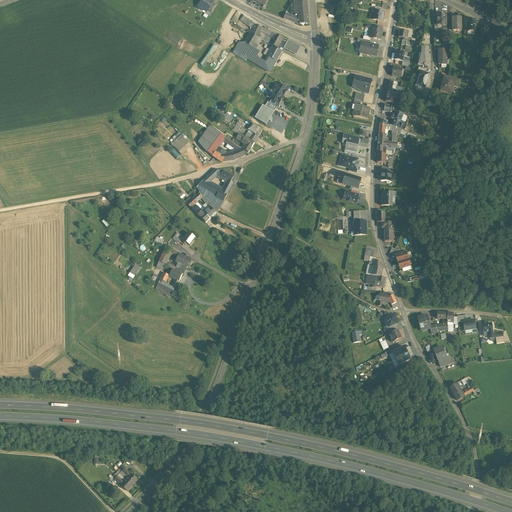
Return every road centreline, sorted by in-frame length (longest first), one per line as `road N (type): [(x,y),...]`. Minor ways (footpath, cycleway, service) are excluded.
road 1 (residential): [(395,0),(372,155),(373,222),(414,343),(473,447),(478,483),(471,511)]
road 2 (motorway): [(511,502),(267,438),(84,409),(0,407)]
road 3 (motorway): [(0,417),(265,448),(501,511)]
road 4 (tertiary): [(133,511),(197,430),(304,141)]
road 5 (track): [(0,210),(213,168)]
road 6 (track): [(0,454),(63,460),(114,511)]
road 7 (track): [(302,241),(351,294),(402,311)]
